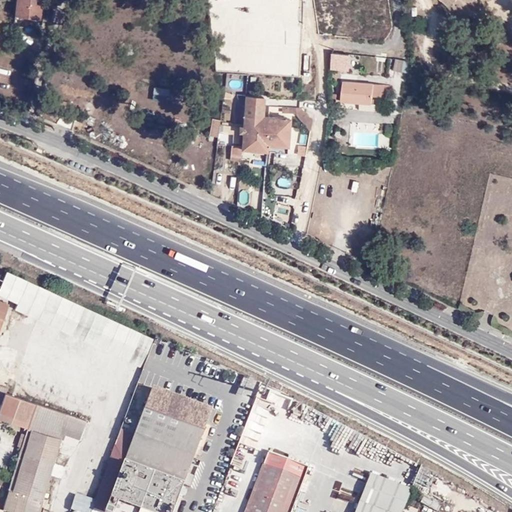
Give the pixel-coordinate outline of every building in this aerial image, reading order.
[(44,14),(44,0),(19,0),(19,12),(44,14)] [(349,49),(334,47),(333,62),(347,64),(349,49)] [(350,72),(376,72),(376,56),(350,56),(350,72)] [(394,59),(393,71),(406,72),(407,60),(394,59)] [(387,81),(345,76),(342,96),(372,101),(373,94),(386,96),(387,81)] [(165,103),(166,89),(153,87),(152,102),(165,103)] [(249,94),(246,139),(246,148),(271,149),(272,144),(292,145),(293,116),(267,114),(268,105),(268,95),(249,94)] [(292,113),(299,113),(303,118),(303,107),(291,106),(292,113)] [(373,121),(374,107),(360,106),(359,120),(373,121)] [(316,120),(303,107),(303,118),(313,131),(316,120)] [(218,114),(210,112),(207,131),(215,132),(218,114)] [(223,127),(223,139),(231,139),(231,127),(223,127)] [(231,155),(245,155),(246,148),(246,139),(233,138),(231,155)] [(311,145),(302,144),(302,155),(310,156),(311,145)] [(0,294),(16,301),(25,279),(5,270),(1,279),(0,278),(0,294)] [(116,342),(141,354),(150,333),(25,279),(18,296),(65,318),(116,342)] [(65,318),(18,296),(13,308),(137,362),(141,354),(116,342),(65,318)] [(134,438),(118,433),(114,445),(189,473),(211,412),(151,390),(134,438)] [(1,403),(0,405),(0,420),(9,423),(10,418),(28,423),(34,404),(3,395),(1,403)] [(28,423),(26,429),(24,435),(20,433),(16,446),(21,447),(2,507),(16,511),(36,511),(60,435),(78,441),(84,420),(34,404),(28,423)] [(10,418),(9,423),(26,429),(28,423),(10,418)] [(114,445),(105,469),(90,511),(174,511),(189,473),(114,445)] [(94,492),(104,462),(94,458),(84,489),(94,492)] [(268,468),(299,480),(301,472),(270,461),(268,468)] [(424,463),(415,483),(440,494),(449,474),(424,463)] [(244,511),(252,511),(268,468),(261,465),(244,511)] [(286,511),(290,504),(284,502),(288,488),(295,490),(299,480),(268,468),(252,511),(286,511)] [(400,511),(409,490),(371,475),(356,511),(400,511)] [(284,502),(290,504),(295,490),(288,488),(284,502)]
